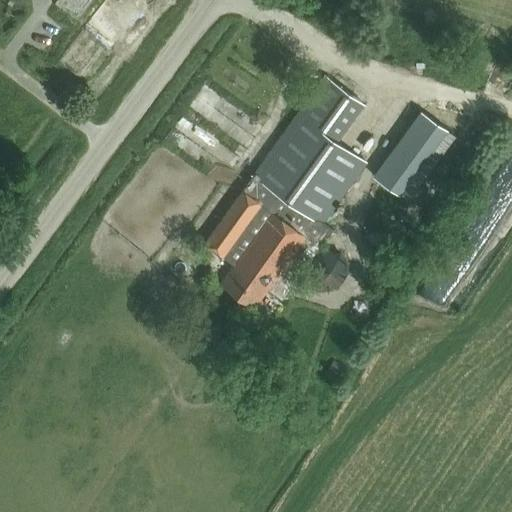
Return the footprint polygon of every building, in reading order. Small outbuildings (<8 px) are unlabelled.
[(103,7),(94,23),(114,33),(122,17),(103,7)] [(92,61),(95,55),(103,58),(112,38),(84,26),(72,52),(92,61)] [(323,75),(202,243),(232,265),(219,283),(254,309),(266,290),(281,300),(332,229),(322,222),(365,163),(337,142),(361,103),(323,75)] [(222,98),(209,115),(228,130),(241,113),(222,98)] [(453,135),(419,111),(373,175),(406,200),(453,135)] [(195,125),(188,132),(208,151),(215,143),(195,125)] [(511,202),(498,221),(506,226),(511,218),(511,202)] [(487,260),(503,232),(493,227),(478,255),(487,260)] [(437,275),(465,265),(455,237),(450,239),(455,252),(433,260),(438,272),(418,279),(427,302),(445,295),(437,275)] [(462,294),(483,261),(475,256),(454,288),(462,294)]
